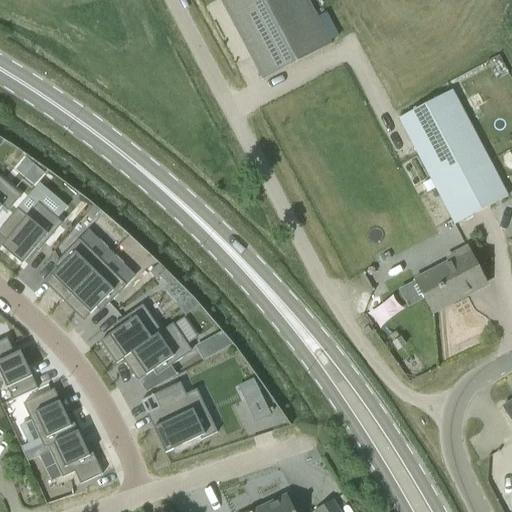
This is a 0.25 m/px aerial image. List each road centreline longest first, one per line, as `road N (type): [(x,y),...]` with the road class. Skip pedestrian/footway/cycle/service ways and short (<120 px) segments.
road 1 (track): [(448,411),(399,387),(342,323),(172,0)]
road 2 (primary): [(261,288),(169,192),(0,71)]
road 3 (primary): [(440,511),(326,344),(261,288)]
road 4 (primary): [(261,288),(405,511)]
road 5 (residential): [(0,288),(82,373),(140,493)]
road 6 (unclassified): [(480,511),(465,488),(448,411),(468,385),(511,362)]
road 7 (residential): [(140,493),(310,443)]
